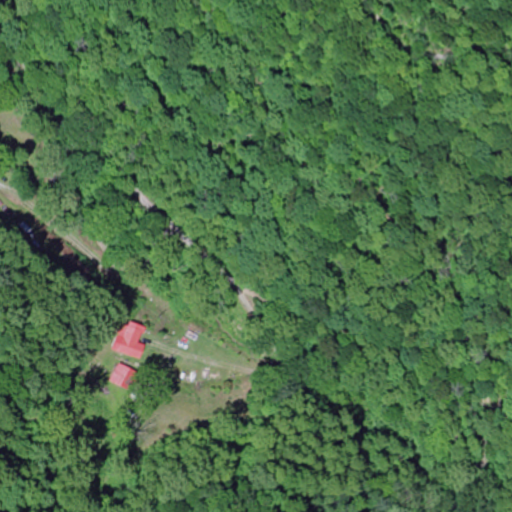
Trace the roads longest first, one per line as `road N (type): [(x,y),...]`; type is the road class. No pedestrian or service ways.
road 1 (track): [(95,308),(309,397),(425,482),(436,511)]
road 2 (residential): [(95,308),(0,220)]
